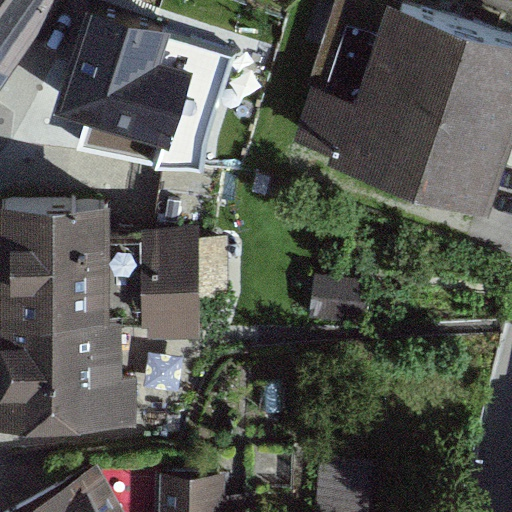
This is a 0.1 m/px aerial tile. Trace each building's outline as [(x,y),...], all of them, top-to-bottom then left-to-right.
[(0,0),(0,65),(44,0),(0,0)] [(511,16),(458,0),(370,0),(325,148),(502,203),(511,171),(511,16)] [(209,41),(107,11),(70,134),(173,164),(209,41)] [(111,198),(0,197),(0,410),(110,411),(111,198)] [(202,225),(147,226),(148,318),(204,317),(202,225)] [(324,444),(322,507),(366,509),(366,511),(376,511),(378,445),(324,444)] [(100,511),(83,474),(2,511),(100,511)] [(167,478),(164,511),(216,511),(218,481),(167,478)]
